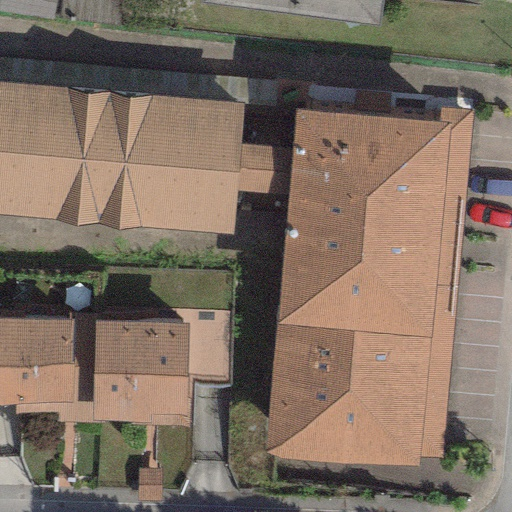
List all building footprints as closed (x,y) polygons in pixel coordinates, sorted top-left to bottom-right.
[(0,0),(116,16),(119,0),(0,0)] [(242,71),(0,52),(0,186),(231,204),(242,71)] [(314,91),(284,443),(439,456),(469,104),(314,91)] [(70,292),(0,291),(0,376),(68,377),(70,292)] [(187,297),(93,295),(92,390),(185,392),(187,297)]
